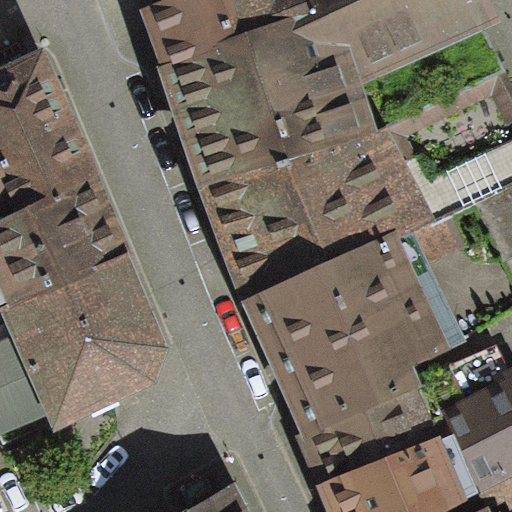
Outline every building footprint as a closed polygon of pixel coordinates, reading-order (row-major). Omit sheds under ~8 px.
[(270,22),(261,0),(150,0),(121,11),(143,69),(270,22)] [(469,24),(459,0),(261,0),(270,22),(298,92),(334,77),(469,24)] [(270,22),(143,69),(184,184),(353,128),(334,77),(298,92),(270,22)] [(84,173),(21,51),(0,61),(0,203),(68,179),(84,173)] [(353,128),(184,184),(228,299),(397,228),(414,222),(366,125),(353,128)] [(142,342),(68,179),(0,203),(0,335),(37,422),(139,376),(142,342)] [(397,228),(228,299),(283,432),(395,385),(387,367),(445,342),(397,228)] [(0,438),(37,422),(0,335),(0,438)] [(395,385),(283,432),(304,483),(431,429),(426,417),(409,379),(395,385)] [(431,429),(464,503),(511,482),(511,382),(510,379),(426,417),(431,429)] [(431,429),(304,483),(317,511),(445,511),(464,503),(431,429)] [(249,511),(236,484),(178,511),(249,511)] [(468,511),(464,503),(445,511),(468,511)]
